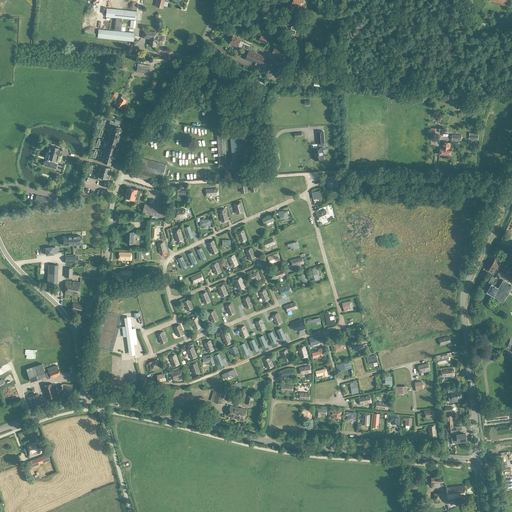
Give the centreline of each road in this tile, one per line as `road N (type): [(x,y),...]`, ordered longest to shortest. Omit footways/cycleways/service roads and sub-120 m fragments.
road 1 (secondary): [(477,464),(299,447),(84,400)]
road 2 (unclassified): [(72,329),(104,273),(110,211),(132,142),(202,41),(216,0)]
road 3 (tertiary): [(477,464),(462,298),(511,188)]
